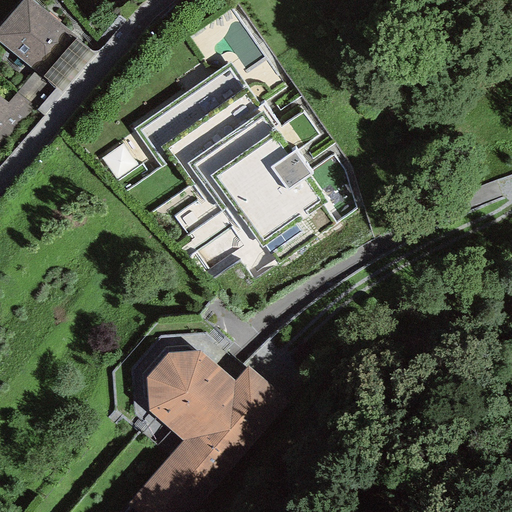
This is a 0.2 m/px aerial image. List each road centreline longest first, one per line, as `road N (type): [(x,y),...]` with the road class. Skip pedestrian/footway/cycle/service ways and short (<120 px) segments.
road 1 (residential): [(511,189),(454,213),(265,326)]
road 2 (residential): [(0,181),(161,0)]
